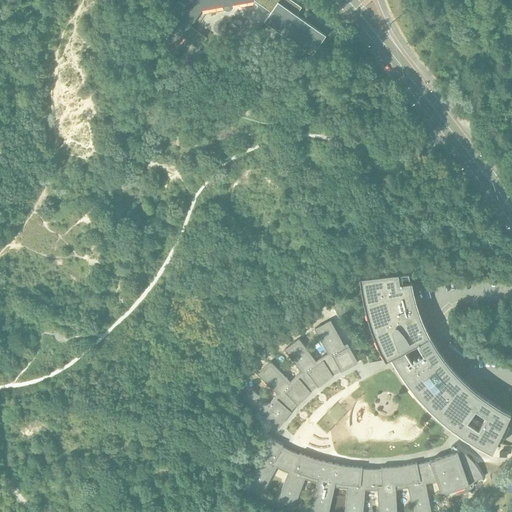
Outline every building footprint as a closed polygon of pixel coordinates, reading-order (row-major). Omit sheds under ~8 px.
[(207,38),(190,26),(202,9),(223,5),(223,6),(225,8),(226,9),(228,9),(230,8),(232,7),(232,5),(233,3),(252,0),(253,0),(271,12),(264,21),(285,37),(312,55),(326,36),(296,15),(301,8),(290,0),(180,0),(171,13),(178,18),(158,46),(170,54),(183,37),(200,49),(207,38)] [(280,44),(270,37),(267,41),(277,48),(280,44)] [(384,275),(359,278),(359,282),(362,296),(365,309),(366,314),(369,322),(370,326),(373,335),(379,347),(385,360),(391,357),(398,369),(412,360),(405,349),(416,343),(423,353),(435,346),(430,337),(424,327),(420,318),(416,307),(413,295),(410,281),(400,283),(399,279),(398,273),(384,275)] [(347,311),(341,300),(332,305),(338,316),(347,311)] [(340,371),(341,372),(358,363),(349,346),(347,343),(344,345),(330,321),(314,329),(328,354),(321,358),(316,362),(299,339),(284,350),(301,372),(296,376),(290,382),(270,362),(258,374),(277,395),(274,398),(270,404),(250,389),(242,399),(279,427),(291,412),(290,411),(296,405),(297,406),(311,392),(310,391),(317,386),(318,387),(333,376),(332,375),(340,371)] [(66,337),(61,335),(58,337),(55,339),(57,341),(59,343),(62,344),(65,345),(68,344),(70,343),(70,340),(66,337)] [(435,346),(423,353),(416,343),(405,349),(412,360),(398,369),(401,373),(409,385),(418,396),(427,407),(434,413),(439,417),(445,422),(456,431),(467,438),(478,445),(491,451),(492,452),(497,441),(503,429),(510,413),(508,411),(498,406),(488,400),(478,393),(469,386),(468,385),(467,384),(459,376),(458,375),(450,367),(446,361),(445,360),(442,357),(435,346)] [(482,478),(479,471),(474,465),(469,459),(464,454),(458,449),(456,448),(456,449),(457,452),(426,462),(417,464),(417,463),(399,467),(380,468),(381,469),(371,470),(362,469),(362,468),(344,466),(317,460),(300,454),(299,455),(291,451),(282,447),(283,446),(266,436),(257,453),(262,456),(244,488),(260,497),(276,467),(282,470),(288,473),(276,504),(293,510),(305,479),(310,481),(317,483),(310,511),(313,511),(328,511),(334,487),(340,488),(347,489),(344,511),(362,511),(365,490),(371,490),(377,490),(378,511),(396,511),(395,489),(402,489),(408,487),(412,511),(431,511),(425,484),(432,483),(439,480),(443,494),(463,487),(465,488),(466,489),(468,490),(470,489),(471,489),(472,488),(473,486),(473,484),(473,483),(482,478)]
